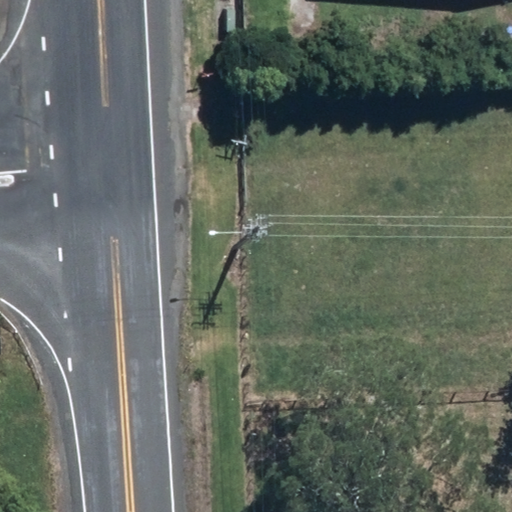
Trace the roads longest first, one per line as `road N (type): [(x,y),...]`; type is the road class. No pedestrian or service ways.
road 1 (secondary): [(129,511),(110,175)]
road 2 (secondary): [(110,175),(103,0)]
